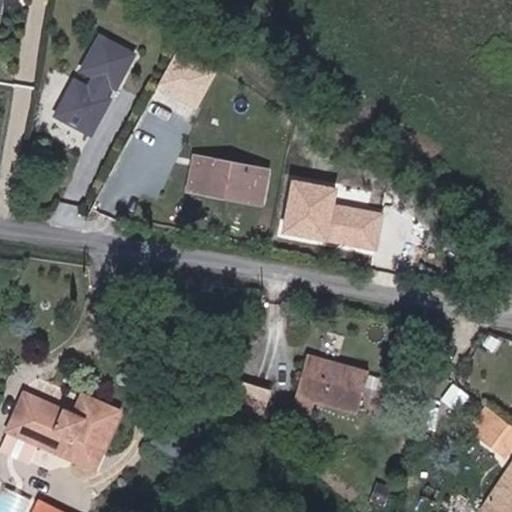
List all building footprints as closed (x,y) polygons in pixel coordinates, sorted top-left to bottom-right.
[(92,136),(136,56),(96,34),(52,115),(92,136)] [(194,113),(216,71),(174,50),(153,92),(194,113)] [(270,169),(193,155),(187,192),(263,206),(270,169)] [(290,181),(281,234),(377,251),(384,213),(335,205),(338,190),(290,181)] [(303,357),(293,396),(358,414),(368,374),(365,373),(370,351),(346,345),(341,367),(303,357)] [(241,378),(232,407),(264,417),(273,388),(241,378)] [(24,389),(6,429),(34,441),(99,467),(124,406),(81,388),(73,407),(24,389)] [(470,416),(480,424),(497,405),(486,395),(470,416)] [(511,433),(511,418),(497,405),(480,424),(503,444),(511,433)] [(0,451),(25,462),(34,441),(6,429),(0,443),(0,451)] [(511,511),(511,471),(490,503),(505,511),(511,511)] [(72,511),(73,511),(44,499),(38,511),(72,511)] [(505,511),(490,503),(484,511),(505,511)]
